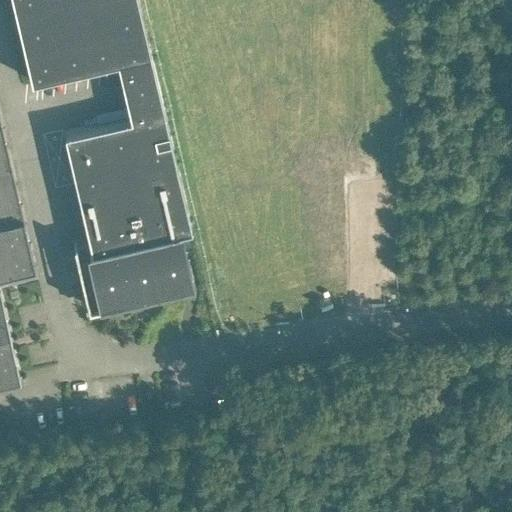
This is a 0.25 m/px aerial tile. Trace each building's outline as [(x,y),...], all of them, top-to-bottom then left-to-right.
[(192,227),(138,0),(13,0),(32,79),(118,59),(131,116),(65,131),(92,249),(76,252),(89,305),(183,283),(171,232),(192,227)] [(221,0),(184,0),(188,14),(223,6),(221,0)] [(258,0),(248,0),(223,6),(228,25),(263,17),(258,0)] [(341,0),(337,0),(306,7),(310,27),(345,19),(341,0)] [(223,6),(188,14),(193,34),(228,25),(223,6)] [(263,17),(228,25),(232,45),(267,37),(263,17)] [(345,19),(310,27),(315,46),(350,38),(345,19)] [(228,25),(193,34),(197,53),(232,45),(228,25)] [(267,37),(232,45),(237,64),(272,56),(267,37)] [(350,38),(315,46),(319,66),(354,58),(350,38)] [(232,45),(197,53),(202,73),(237,64),(232,45)] [(272,56),(237,64),(242,84),(277,76),(272,56)] [(354,58),(319,66),(324,85),(359,77),(354,58)] [(237,64),(202,73),(206,92),(242,84),(237,64)] [(277,76),(242,84),(246,103),(281,95),(277,76)] [(359,77),(324,85),(329,105),(364,96),(359,77)] [(242,84),(206,92),(211,112),(246,103),(242,84)] [(281,95),(246,103),(251,123),(286,115),(281,95)] [(364,96),(329,105),(333,124),(368,116),(364,96)] [(246,103),(211,112),(216,131),(251,123),(246,103)] [(0,290),(0,271),(34,263),(34,264),(35,264),(0,115),(0,381),(20,377),(0,290)] [(286,115),(251,123),(255,142),(290,134),(286,115)] [(368,116),(333,124),(338,144),(373,135),(368,116)] [(251,123),(216,131),(220,151),(255,142),(251,123)] [(290,134),(255,142),(260,162),(295,154),(290,134)] [(373,135),(338,144),(342,163),(377,155),(373,135)] [(255,142),(220,151),(225,170),(260,162),(255,142)] [(295,154),(260,162),(264,181),(299,173),(295,154)] [(260,162),(225,170),(229,189),(264,181),(260,162)] [(299,173),(264,181),(269,201),(304,193),(299,173)] [(264,181),(229,189),(234,209),(269,201),(264,181)] [(304,193),(269,201),(273,220),(308,212),(304,193)] [(269,201),(234,209),(238,228),(273,220),(269,201)] [(308,212),(273,220),(278,240),(313,232),(308,212)] [(273,220),(238,228),(243,248),(278,240),(273,220)] [(313,232),(278,240),(282,259),(317,251),(313,232)] [(278,240),(243,248),(247,267),(282,259),(278,240)] [(317,251),(282,259),(287,279),(322,270),(317,251)] [(282,259),(247,267),(252,287),(287,279),(282,259)] [(322,270),(287,279),(293,302),(328,294),(322,270)] [(287,279),(252,287),(257,311),(293,302),(287,279)]
